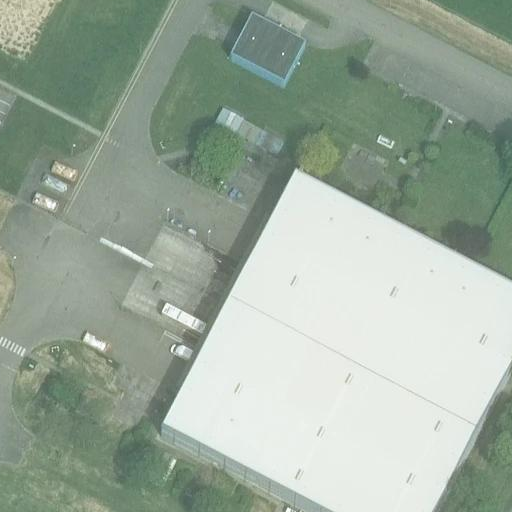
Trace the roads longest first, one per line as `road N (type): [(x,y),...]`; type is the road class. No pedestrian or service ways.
road 1 (unknown): [(111,163),(256,227)]
road 2 (unknown): [(40,299),(177,369)]
